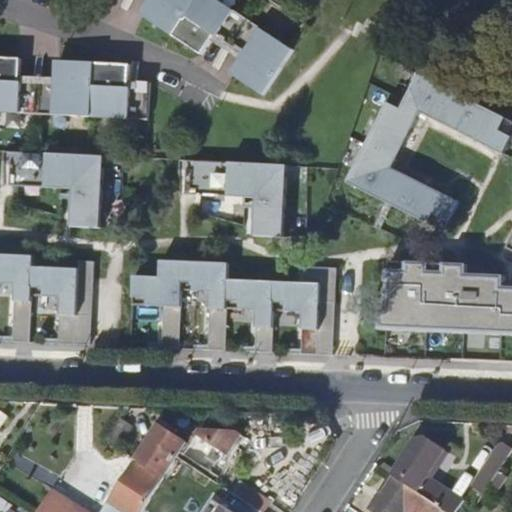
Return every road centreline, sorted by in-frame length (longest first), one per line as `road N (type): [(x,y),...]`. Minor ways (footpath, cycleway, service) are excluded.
road 1 (tertiary): [(0,370),(390,389)]
road 2 (unclassified): [(318,511),(390,389)]
road 3 (tertiary): [(390,389),(511,396)]
